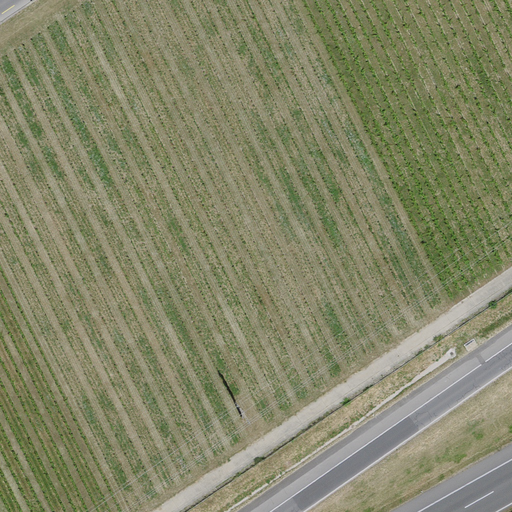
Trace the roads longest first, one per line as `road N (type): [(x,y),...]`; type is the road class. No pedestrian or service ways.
road 1 (track): [(511,275),(163,511)]
road 2 (motorway): [(511,350),(285,511)]
